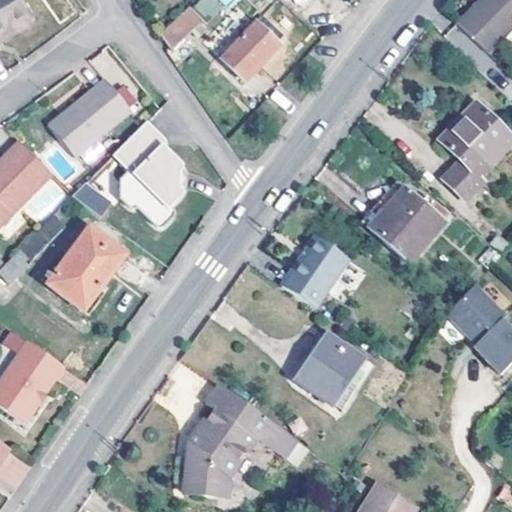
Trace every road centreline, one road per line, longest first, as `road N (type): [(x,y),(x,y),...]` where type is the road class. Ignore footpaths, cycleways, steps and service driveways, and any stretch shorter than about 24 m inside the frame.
road 1 (tertiary): [(42,511),(258,205)]
road 2 (tertiary): [(258,205),(407,0)]
road 3 (residential): [(123,14),(258,205)]
road 4 (residential): [(123,14),(0,105)]
